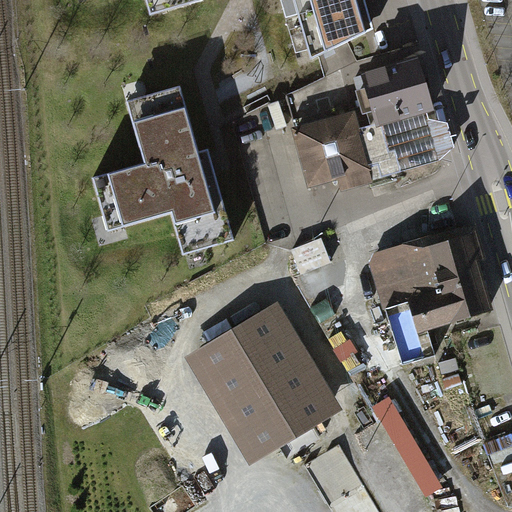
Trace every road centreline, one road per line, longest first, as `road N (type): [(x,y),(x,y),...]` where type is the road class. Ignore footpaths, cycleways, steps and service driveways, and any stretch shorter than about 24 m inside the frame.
road 1 (track): [(274,511),(226,475),(151,344),(276,276)]
road 2 (secondary): [(439,0),(511,248)]
